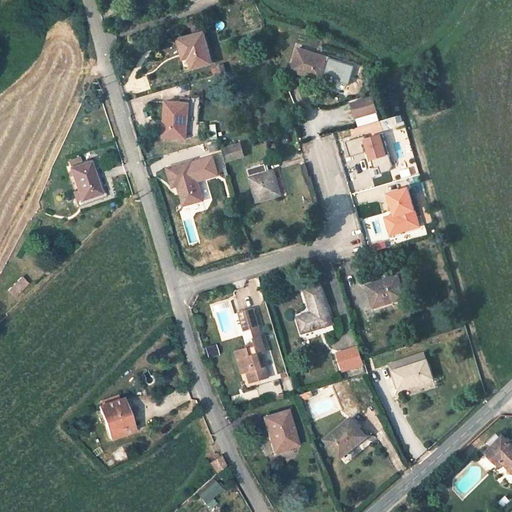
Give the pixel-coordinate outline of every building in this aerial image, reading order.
[(200,15),(190,18),(194,34),(204,31),(200,15)] [(194,34),(178,38),(182,52),(188,50),(190,56),(193,67),(213,62),(204,31),(194,34)] [(329,57),(299,48),(292,70),(322,80),(329,57)] [(224,63),(216,66),(218,73),(227,70),(224,63)] [(373,96),(352,102),(356,116),(377,110),(373,96)] [(181,102),(166,101),(163,136),(186,138),(189,103),(181,102)] [(348,142),(352,156),(369,151),(376,174),(394,169),(384,133),(348,142)] [(217,141),(203,145),(205,153),(219,149),(217,141)] [(241,142),(224,147),(228,161),(245,156),(241,142)] [(213,157),(193,162),(197,180),(218,174),(213,157)] [(79,159),(71,162),(73,168),(81,165),(79,159)] [(192,160),(168,167),(174,186),(182,184),(188,203),(203,199),(197,180),(193,162),(192,160)] [(73,168),(72,168),(79,189),(82,199),(101,193),(92,168),(90,162),(81,165),(73,168)] [(248,168),(258,200),(281,193),(274,170),(268,172),(265,163),(248,168)] [(96,167),(92,168),(101,193),(105,192),(96,167)] [(389,236),(422,228),(412,187),(389,192),(394,214),(385,216),(389,236)] [(79,189),(68,193),(74,208),(84,204),(82,199),(79,189)] [(105,192),(101,193),(82,199),(84,204),(106,196),(105,192)] [(398,275),(369,284),(375,306),(391,301),(405,297),(398,275)] [(29,284),(22,276),(8,290),(15,297),(29,284)] [(304,288),(311,312),(298,315),(303,331),(332,323),(320,283),(304,288)] [(405,297),(391,301),(394,311),(408,307),(405,297)] [(253,308),(239,312),(244,330),(251,328),(258,326),(259,326),(253,308)] [(258,326),(251,328),(254,337),(260,335),(258,326)] [(247,348),(236,351),(242,374),(247,372),(250,383),(269,377),(264,360),(261,361),(259,354),(262,353),(267,352),(262,335),(260,335),(254,337),(253,337),(255,342),(255,345),(247,348)] [(205,347),(208,358),(220,355),(216,344),(205,347)] [(357,346),(338,352),(344,371),(364,365),(357,346)] [(428,360),(395,371),(401,389),(434,378),(428,360)] [(310,390),(295,395),(299,407),(305,404),(303,400),(313,396),(310,390)] [(120,399),(119,394),(100,401),(102,406),(120,399)] [(102,406),(99,407),(112,439),(132,432),(120,399),(102,406)] [(287,411),(264,418),(275,452),(297,446),(287,411)] [(368,436),(352,418),(326,440),(341,458),(368,436)] [(504,436),(487,452),(500,466),(504,462),(511,470),(511,447),(508,444),(510,442),(504,436)] [(221,456),(209,463),(217,474),(225,466),(221,456)] [(210,510),(218,504),(213,498),(223,490),(216,481),(198,496),(210,510)]
